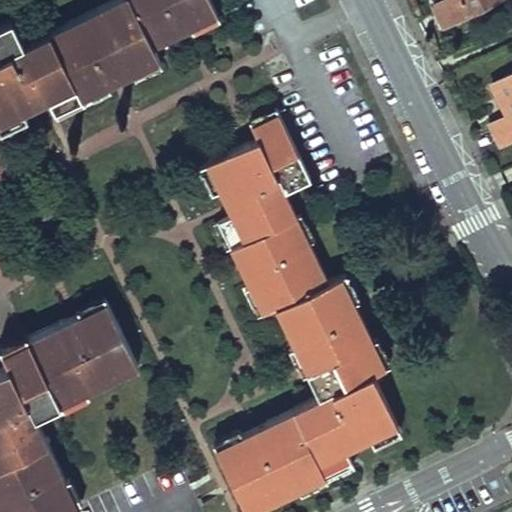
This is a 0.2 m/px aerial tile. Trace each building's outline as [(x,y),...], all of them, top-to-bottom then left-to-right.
[(48,95),(54,108),(81,95),(79,92),(106,79),(112,76),(118,73),(120,77),(132,71),(131,67),(157,54),(153,45),(178,32),(177,29),(183,26),(189,23),(215,10),(210,0),(112,0),(62,24),(24,42),(11,16),(0,21),(0,117),(23,107),(36,100),(33,93),(39,90),(44,87),(48,95)] [(442,24),(467,12),(467,13),(493,0),(442,0),(433,5),(442,24)] [(189,23),(190,27),(217,14),(215,10),(189,23)] [(177,29),(178,32),(190,27),(189,23),(183,26),(177,29)] [(131,67),(132,71),(159,58),(157,54),(131,67)] [(499,142),(511,135),(511,71),(491,82),(507,114),(490,123),(499,142)] [(106,79),(108,83),(120,77),(118,73),(112,76),(106,79)] [(79,92),(81,95),(108,83),(106,79),(79,92)] [(33,93),(36,100),(48,95),(44,87),(39,90),(33,93)] [(251,123),(253,126),(279,113),(277,110),(251,123)] [(243,436),(216,448),(247,511),(298,486),(297,482),(323,469),(350,457),(345,447),(397,422),(371,370),(385,363),(373,336),(354,299),(350,300),(337,274),(328,279),(284,188),(310,176),(279,113),(253,126),(257,136),(205,162),(224,202),(233,197),(236,203),(239,209),(230,214),(221,218),(234,245),(240,258),(248,254),(250,260),(253,266),(242,271),(249,285),(252,283),(265,309),(275,304),(294,344),(307,337),(310,343),(313,349),(311,350),(307,360),(313,374),(324,376),(326,376),(329,382),(331,388),(319,394),(266,420),(269,424),(256,430),(257,433),(251,436),(245,439),(243,436)] [(224,202),(230,214),(239,209),(236,203),(233,197),(224,202)] [(217,220),(230,246),(234,245),(221,218),(217,220)] [(230,246),(242,271),(253,266),(250,260),(248,254),(240,258),(234,245),(230,246)] [(341,272),(337,274),(350,300),(354,299),(341,272)] [(252,283),(249,285),(261,311),(265,309),(252,283)] [(61,511),(78,504),(34,414),(61,401),(59,397),(81,387),(83,390),(138,364),(106,298),(79,311),(81,314),(75,317),(69,320),(67,316),(27,336),(28,339),(11,347),(22,370),(14,374),(16,378),(10,381),(5,384),(0,373),(0,494),(3,500),(6,506),(0,508),(0,511),(61,511)] [(79,311),(67,316),(69,320),(75,317),(81,314),(79,311)] [(27,336),(1,348),(8,362),(14,374),(22,370),(11,347),(28,339),(27,336)] [(294,344),(319,394),(331,388),(329,382),(326,376),(324,376),(313,374),(307,360),(311,350),(313,349),(310,343),(307,337),(294,344)] [(1,348),(0,348),(0,366),(8,362),(1,348)] [(8,362),(0,366),(0,373),(5,384),(10,381),(16,378),(14,374),(8,362)] [(59,397),(61,401),(83,390),(81,387),(59,397)] [(266,420),(241,432),(243,436),(245,439),(251,436),(257,433),(256,430),(269,424),(266,420)] [(215,445),(216,448),(243,436),(241,432),(215,445)] [(61,511),(202,511),(176,456),(61,511)]
